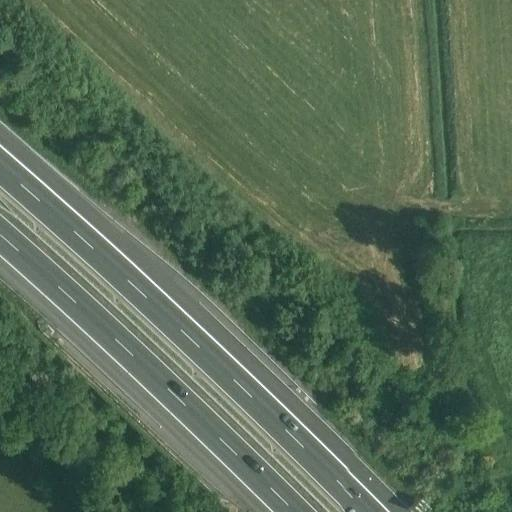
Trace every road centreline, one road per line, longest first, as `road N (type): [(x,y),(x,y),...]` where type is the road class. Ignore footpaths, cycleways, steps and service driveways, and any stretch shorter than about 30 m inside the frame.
road 1 (motorway): [(371,511),(0,165)]
road 2 (motorway): [(0,235),(299,511)]
